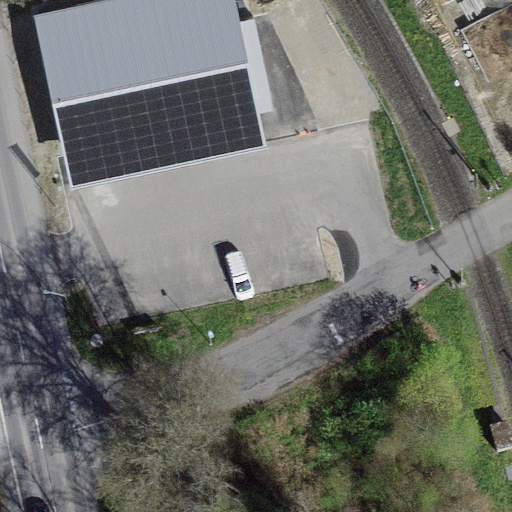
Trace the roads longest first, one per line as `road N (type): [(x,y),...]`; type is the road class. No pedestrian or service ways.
road 1 (residential): [(36,450),(188,395),(511,215)]
road 2 (secondary): [(0,277),(36,450)]
